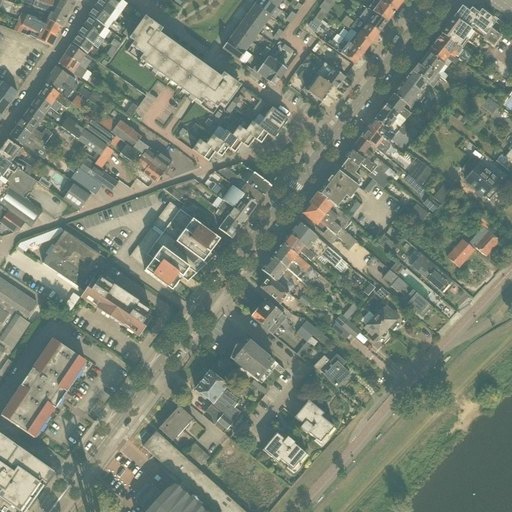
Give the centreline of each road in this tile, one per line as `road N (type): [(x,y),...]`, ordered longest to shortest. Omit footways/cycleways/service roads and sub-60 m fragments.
road 1 (tertiary): [(49,511),(330,139)]
road 2 (residential): [(0,253),(11,238),(282,144),(301,118)]
road 3 (residential): [(134,0),(301,118)]
road 4 (tertiary): [(330,139),(436,0)]
road 5 (residential): [(0,132),(84,0)]
